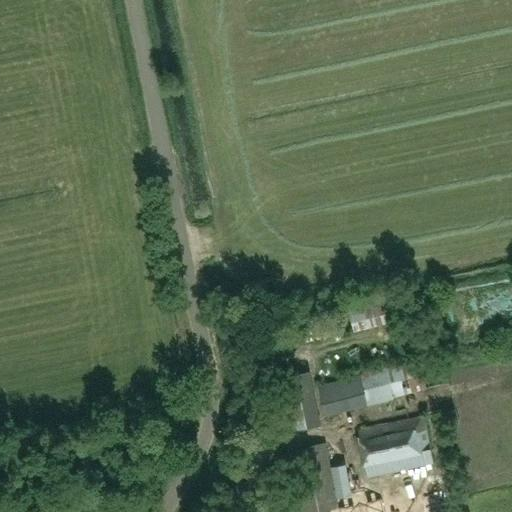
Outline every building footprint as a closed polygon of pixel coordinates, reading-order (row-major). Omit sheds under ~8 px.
[(253,286),(256,302),(269,300),(265,283),(253,286)] [(348,299),(355,331),(412,316),(401,286),(348,299)] [(286,333),(321,327),(319,314),(284,320),(286,333)] [(333,420),(331,415),(427,389),(419,359),(323,385),(325,394),(288,404),(286,395),(273,398),(282,430),(294,427),(296,432),(333,420)] [(351,436),(357,465),(365,463),(368,477),(433,463),(424,416),(358,429),(359,435),(351,436)] [(325,443),(287,451),(298,511),(329,511),(329,508),(337,506),(325,443)] [(341,498),(343,511),(369,511),(366,494),(341,498)]
